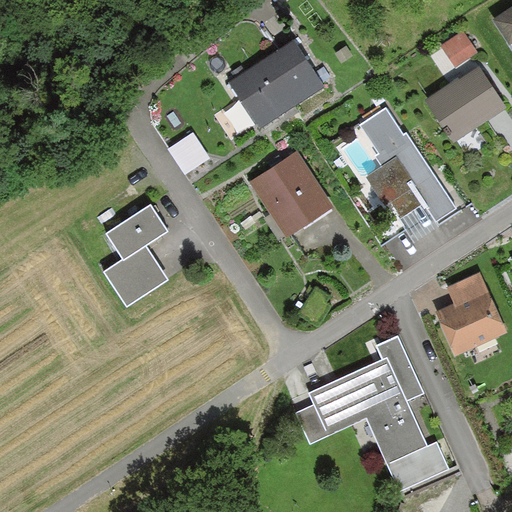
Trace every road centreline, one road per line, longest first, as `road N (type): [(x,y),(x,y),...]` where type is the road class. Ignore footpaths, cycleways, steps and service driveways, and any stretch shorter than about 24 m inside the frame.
road 1 (residential): [(240,9),(144,94),(137,122),(294,354)]
road 2 (residential): [(56,511),(294,354)]
road 3 (residential): [(294,354),(511,209)]
road 4 (track): [(229,511),(294,354)]
